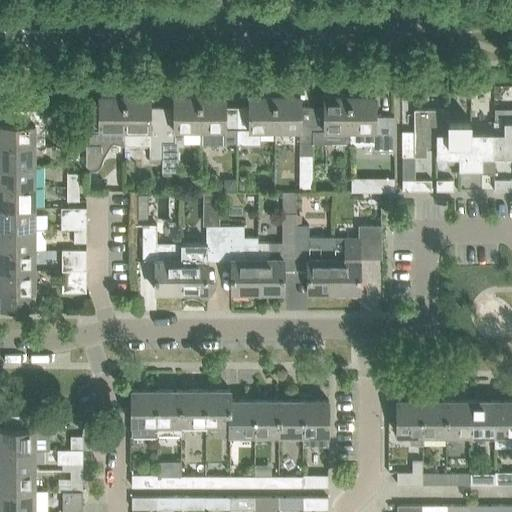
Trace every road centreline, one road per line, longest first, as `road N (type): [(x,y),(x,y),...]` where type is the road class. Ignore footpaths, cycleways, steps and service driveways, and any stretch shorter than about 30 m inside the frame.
road 1 (residential): [(0,32),(511,18)]
road 2 (residential): [(0,342),(65,341),(108,329),(368,328)]
road 3 (residential): [(368,328),(427,322),(432,231),(511,231)]
road 4 (unclassified): [(344,511),(369,477),(368,328)]
